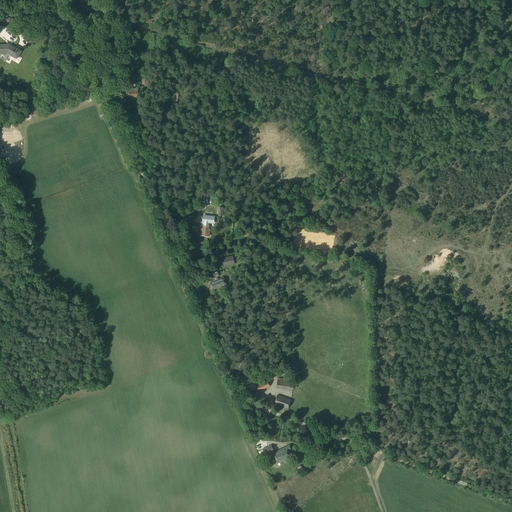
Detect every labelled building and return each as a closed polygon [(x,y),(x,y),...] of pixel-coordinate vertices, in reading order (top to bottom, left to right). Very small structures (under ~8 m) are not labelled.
[(9,45),(0,45),(0,53),(7,53),(10,54),(8,57),(14,61),(20,51),(9,45)] [(170,87),(168,99),(178,101),(179,94),(182,94),(182,90),(180,88),(170,87)] [(201,229),(201,235),(209,236),(210,230),(208,230),(208,226),(207,226),(207,223),(205,223),(205,226),(203,226),(203,229),(201,229)] [(232,257),(222,259),(224,264),(226,264),(226,265),(234,264),(232,257)] [(218,270),(211,273),(213,278),(214,278),(215,280),(211,282),(214,289),(227,284),(224,277),(218,279),(217,276),(220,275),(218,270)] [(278,378),(276,388),(293,391),(294,380),(278,378)] [(267,381),(256,386),(258,391),(270,386),(267,381)] [(254,384),(246,387),(248,392),(256,389),(254,384)] [(277,395),(274,404),(288,409),(291,399),(277,395)] [(272,445),(263,449),(265,454),(274,450),(272,445)] [(289,445),(272,452),(277,463),(290,458),(287,451),(291,449),(289,445)]
